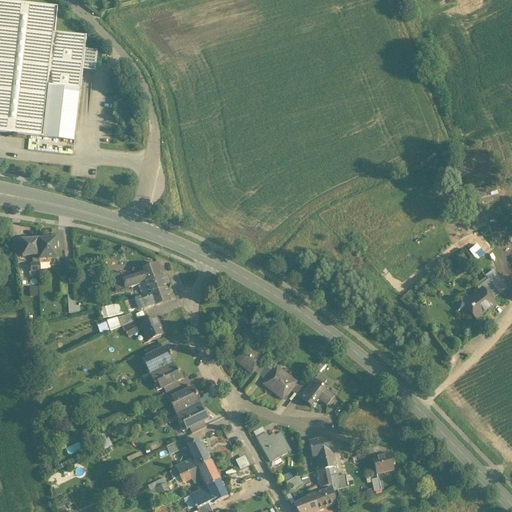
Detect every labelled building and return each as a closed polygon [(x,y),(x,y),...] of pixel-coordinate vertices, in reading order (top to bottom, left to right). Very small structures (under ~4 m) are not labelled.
[(58,8),(0,1),(0,133),(23,136),(29,137),(42,138),(43,139),(43,137),(49,87),(81,90),(83,72),(85,51),(87,38),(85,37),(85,38),(55,34),(58,8)] [(98,52),(85,51),(83,72),(95,73),(98,52)] [(75,142),(81,90),(49,87),(43,137),(43,139),(75,142)] [(489,187),(460,194),(462,204),(492,197),(489,187)] [(56,235),(51,235),(52,240),(38,241),(39,257),(40,265),(51,264),(51,267),(58,266),(56,235)] [(38,241),(22,242),(23,258),(33,257),(39,257),(38,241)] [(39,257),(33,257),(34,265),(30,265),(31,273),(40,272),(40,265),(39,257)] [(138,268),(132,269),(131,272),(133,276),(123,279),(127,289),(138,285),(145,283),(141,271),(158,265),(157,265),(141,271),(140,269),(138,268)] [(158,265),(141,271),(145,283),(162,277),(158,265)] [(121,273),(109,276),(115,293),(127,289),(123,279),(121,273)] [(162,277),(145,283),(149,295),(166,289),(162,277)] [(66,278),(59,278),(61,296),(68,296),(66,278)] [(499,295),(488,281),(477,289),(480,293),(483,291),(491,302),(499,295)] [(145,283),(138,285),(143,298),(149,295),(145,283)] [(143,298),(135,300),(138,309),(142,308),(144,311),(154,308),(171,302),(166,289),(149,295),(143,298)] [(491,302),(483,291),(480,293),(464,305),(476,320),(494,306),(491,302)] [(135,300),(125,303),(128,313),(138,309),(135,300)] [(119,304),(106,308),(108,318),(122,315),(119,304)] [(131,315),(108,322),(112,332),(134,322),(131,315)] [(156,319),(141,326),(149,342),(164,335),(160,326),(159,326),(156,320),(157,319),(156,319)] [(134,322),(122,328),(125,334),(137,328),(134,322)] [(265,359),(247,344),(234,361),(252,375),(254,372),(261,363),(265,359)] [(160,345),(145,352),(148,357),(163,350),(160,345)] [(163,350),(148,357),(151,363),(146,366),(150,376),(174,365),(170,357),(172,356),(168,348),(163,350)] [(261,363),(254,372),(259,376),(266,367),(261,363)] [(174,365),(150,376),(155,386),(160,383),(163,389),(178,382),(183,380),(179,371),(177,372),(174,365)] [(266,367),(259,376),(264,380),(272,370),(267,366),(266,367)] [(295,383),(277,369),(264,385),(282,400),(290,391),(295,383)] [(326,390),(322,387),(327,382),(319,376),(315,381),(301,399),(311,408),(315,402),(317,399),(327,407),(334,397),(326,390)] [(310,378),(296,396),(301,399),(315,381),(310,378)] [(178,382),(163,389),(166,395),(171,392),(180,388),(178,382)] [(302,388),(295,383),(290,391),(296,396),(302,388)] [(180,388),(171,392),(174,398),(188,391),(186,385),(180,388)] [(188,391),(174,398),(177,404),(171,406),(176,416),(200,405),(196,398),(198,397),(194,388),(188,391)] [(200,405),(176,416),(181,426),(186,423),(189,430),(204,423),(209,420),(205,411),(203,412),(200,405)] [(204,423),(189,430),(192,435),(206,428),(204,423)] [(254,433),(257,439),(266,434),(263,428),(254,433)] [(281,435),(270,441),(266,434),(257,439),(270,463),(290,452),(281,435)] [(108,438),(100,442),(104,449),(112,446),(108,438)] [(330,438),(321,440),(324,456),(333,454),(333,453),(330,438)] [(211,462),(201,440),(186,447),(195,465),(197,469),(211,462)] [(321,440),(309,443),(313,458),(316,457),(324,456),(321,440)] [(180,441),(166,447),(169,454),(183,447),(180,441)] [(333,454),(324,456),(329,477),(333,476),(338,475),(333,454)] [(329,477),(324,456),(316,457),(320,471),(317,472),(321,489),(332,486),(329,477)] [(390,456),(373,460),(376,475),(394,471),(390,456)] [(236,461),(241,470),(249,466),(245,457),(236,461)] [(180,477),(183,484),(192,480),(194,484),(195,485),(202,481),(205,488),(220,481),(221,481),(211,462),(197,469),(180,477)] [(189,464),(177,470),(180,477),(197,469),(195,465),(191,467),(189,464)] [(338,477),(339,484),(340,490),(348,488),(345,475),(338,477)] [(309,497),(298,477),(286,484),(297,504),(309,497)] [(379,479),(371,481),(374,492),(381,491),(379,479)] [(205,488),(190,496),(198,511),(199,511),(210,507),(208,505),(212,503),(213,505),(228,498),(220,481),(205,488)] [(155,490),(158,496),(170,490),(167,484),(155,490)] [(332,489),(309,497),(297,504),(294,506),(297,511),(318,511),(336,505),(332,489)]
